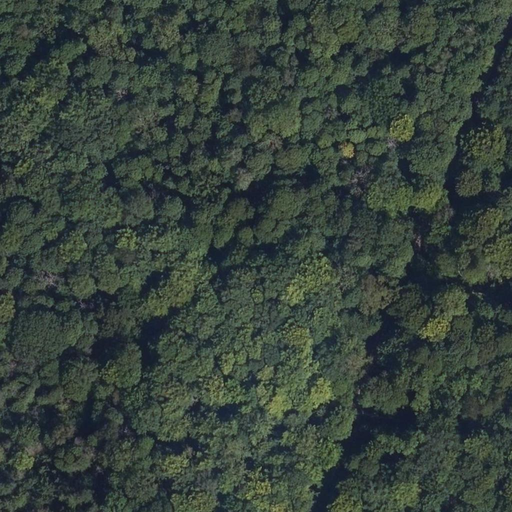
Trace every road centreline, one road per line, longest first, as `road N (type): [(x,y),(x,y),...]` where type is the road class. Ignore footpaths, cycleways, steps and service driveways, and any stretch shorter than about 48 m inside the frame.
road 1 (track): [(511,16),(314,511)]
road 2 (unknown): [(363,398),(0,337)]
road 3 (unknown): [(511,329),(363,398)]
